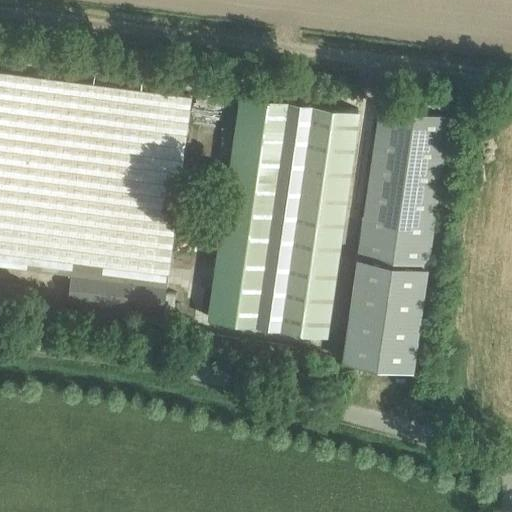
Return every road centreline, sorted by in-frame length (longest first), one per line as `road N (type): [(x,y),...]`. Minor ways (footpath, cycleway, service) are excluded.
road 1 (unclassified): [(511,460),(93,345),(0,340)]
road 2 (track): [(0,16),(511,81)]
